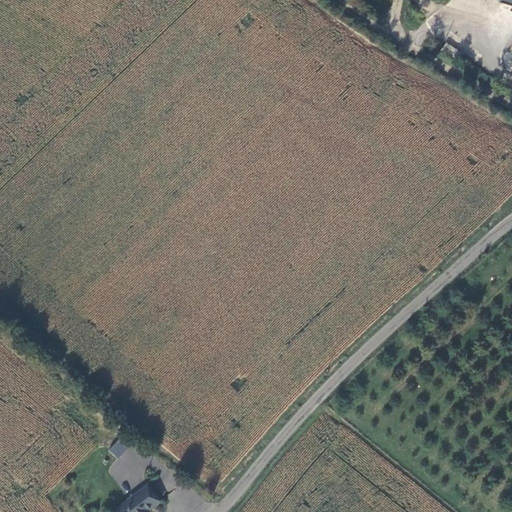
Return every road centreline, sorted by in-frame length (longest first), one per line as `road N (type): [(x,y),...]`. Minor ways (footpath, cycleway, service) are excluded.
road 1 (unclassified): [(511,221),(346,367),(218,511)]
road 2 (track): [(333,0),(511,105)]
